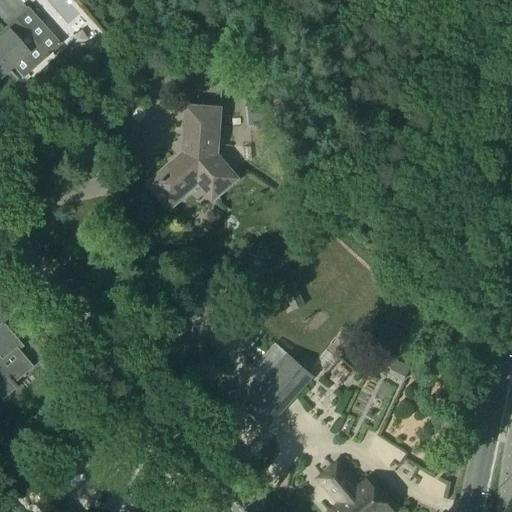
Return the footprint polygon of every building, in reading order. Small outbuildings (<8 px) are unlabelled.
[(17,24),(0,38),(0,76),(35,46),(17,24)] [(165,178),(149,192),(166,212),(197,185),(201,185),(213,199),(234,181),(213,157),(216,111),(183,109),(181,130),(186,135),(185,143),(183,145),(182,153),(184,155),(178,160),(174,160),(160,172),(165,178)] [(0,400),(1,402),(17,389),(14,385),(32,369),(18,352),(23,348),(3,326),(0,328),(0,400)] [(286,357),(262,384),(266,388),(285,404),(291,397),(309,377),(286,357)] [(257,400),(254,398),(243,411),(267,430),(278,417),(257,400)] [(336,466),(318,481),(339,505),(330,511),(390,511),(365,482),(358,487),(336,466)] [(50,492),(35,506),(40,511),(71,511),(61,499),(58,501),(50,492)]
